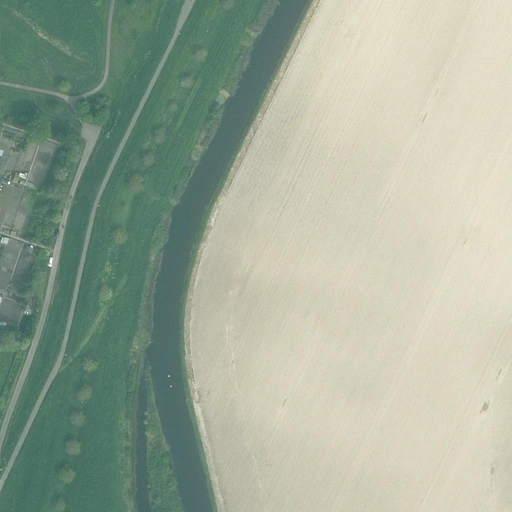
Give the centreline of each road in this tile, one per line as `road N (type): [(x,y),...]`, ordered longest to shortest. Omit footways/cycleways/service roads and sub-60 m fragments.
road 1 (unclassified): [(0,485),(60,356),(101,187),(185,15)]
road 2 (unclassified): [(0,443),(93,123)]
